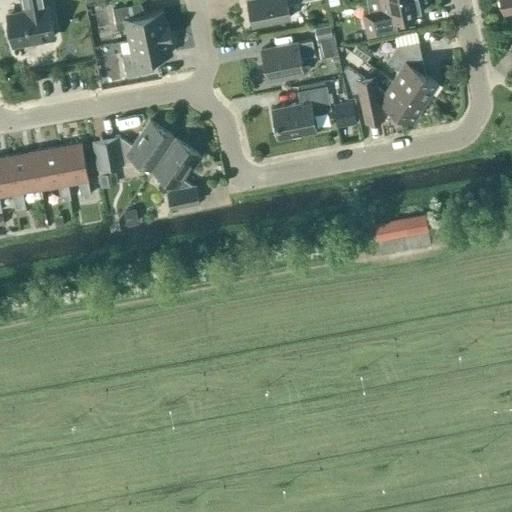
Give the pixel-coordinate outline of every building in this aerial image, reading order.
[(10,14),(15,44),(54,37),(48,6),(46,7),(44,0),(20,0),(23,11),(10,14)] [(246,0),(252,25),(290,17),(287,2),(297,0),(246,0)] [(406,15),(423,11),(420,0),(366,0),(369,12),(363,13),(367,35),(408,26),(406,15)] [(511,11),(511,0),(500,0),(503,13),(511,11)] [(126,27),(129,39),(170,31),(167,21),(164,22),(162,10),(140,14),(138,2),(113,8),(117,29),(126,27)] [(315,28),(317,38),(332,35),(330,25),(315,28)] [(399,70),(392,81),(425,102),(438,83),(425,74),(416,30),(394,35),(396,45),(386,61),(399,70)] [(172,41),(170,31),(129,39),(131,52),(122,54),(127,75),(152,70),(150,58),(171,53),(169,41),(172,41)] [(303,72),(300,57),(314,54),(312,39),(261,49),(267,80),(303,72)] [(356,43),(351,51),(353,53),(358,56),(360,54),(367,44),(364,43),(356,43)] [(341,69),(345,81),(357,77),(353,66),(341,69)] [(412,122),(425,102),(392,81),(385,91),(377,87),(375,75),(357,78),(366,121),(399,114),(412,122)] [(315,130),(312,113),(331,109),(326,84),(297,90),(299,103),(272,108),(278,138),(315,130)] [(354,99),(333,103),(336,115),(356,111),(354,99)] [(91,140),(96,168),(133,161),(135,158),(150,169),(173,136),(150,120),(132,145),(118,135),(91,140)] [(175,137),(153,170),(169,181),(167,184),(171,207),(198,201),(195,187),(181,178),(198,153),(175,137)] [(88,180),(81,142),(57,146),(64,184),(68,183),(78,181),(80,196),(90,194),(88,180)] [(68,183),(64,184),(57,146),(33,150),(40,188),(58,185),(61,200),(70,198),(68,183)] [(22,191),(40,188),(33,150),(10,155),(16,193),(13,193),(15,208),(25,206),(22,191)] [(10,155),(0,156),(0,210),(1,210),(0,202),(0,195),(13,193),(16,193),(10,155)] [(116,183),(114,172),(98,174),(100,186),(116,183)] [(135,208),(124,210),(127,226),(138,223),(135,208)] [(62,217),(54,219),(56,227),(64,226),(62,217)] [(374,223),(377,240),(406,235),(403,218),(374,223)]
